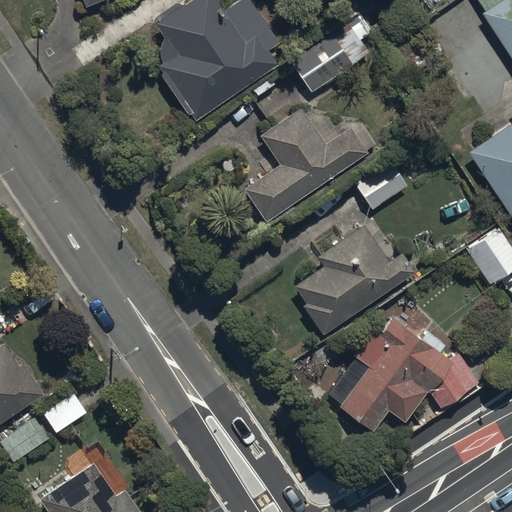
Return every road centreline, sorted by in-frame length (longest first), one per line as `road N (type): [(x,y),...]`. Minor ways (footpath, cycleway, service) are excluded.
road 1 (tertiary): [(0,116),(270,511)]
road 2 (secondary): [(398,511),(511,437)]
